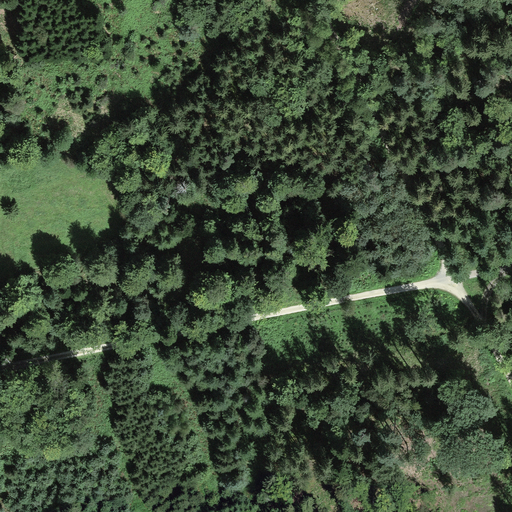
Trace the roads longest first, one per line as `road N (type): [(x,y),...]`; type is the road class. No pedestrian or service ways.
road 1 (track): [(0,369),(511,266)]
road 2 (track): [(456,277),(315,0)]
